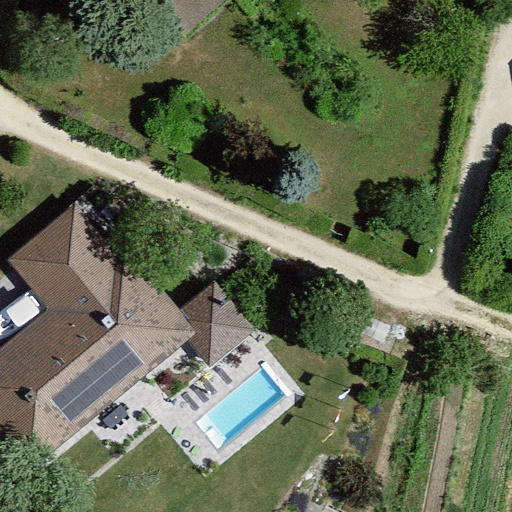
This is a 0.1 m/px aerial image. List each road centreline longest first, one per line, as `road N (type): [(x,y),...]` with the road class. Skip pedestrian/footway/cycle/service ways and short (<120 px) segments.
road 1 (track): [(511,343),(0,113)]
road 2 (track): [(444,313),(511,25)]
